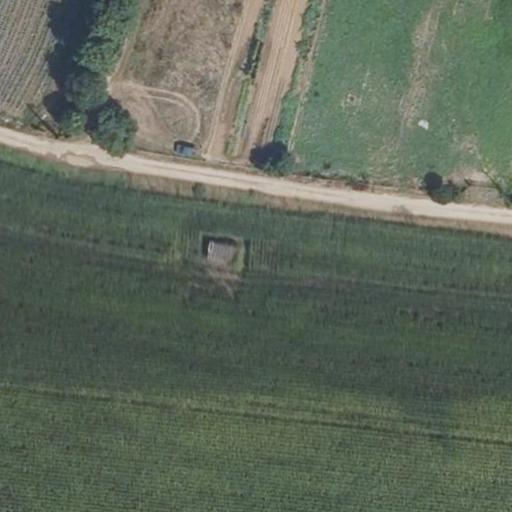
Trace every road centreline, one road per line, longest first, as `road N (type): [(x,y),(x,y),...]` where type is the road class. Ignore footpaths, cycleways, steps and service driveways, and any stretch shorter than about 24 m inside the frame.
road 1 (track): [(0,135),(70,157),(219,184),(511,218)]
road 2 (track): [(15,140),(75,54),(97,0)]
